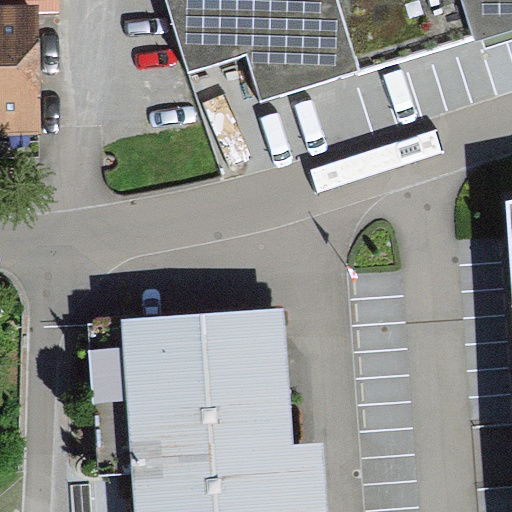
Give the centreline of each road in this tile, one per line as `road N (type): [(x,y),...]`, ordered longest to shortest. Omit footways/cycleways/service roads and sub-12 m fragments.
road 1 (residential): [(511,120),(254,198),(0,244)]
road 2 (unknown): [(451,138),(457,511)]
